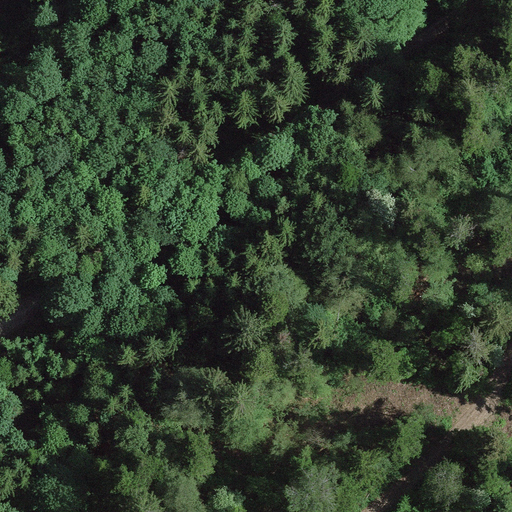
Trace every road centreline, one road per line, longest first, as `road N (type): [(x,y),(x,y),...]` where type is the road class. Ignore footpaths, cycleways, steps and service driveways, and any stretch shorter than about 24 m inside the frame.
road 1 (track): [(483,0),(0,324)]
road 2 (track): [(370,511),(428,471),(511,360)]
